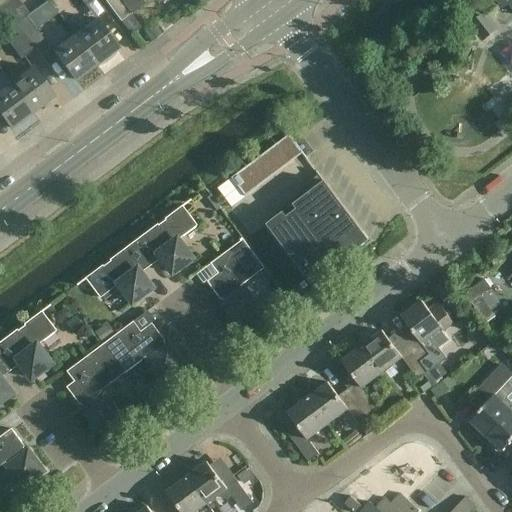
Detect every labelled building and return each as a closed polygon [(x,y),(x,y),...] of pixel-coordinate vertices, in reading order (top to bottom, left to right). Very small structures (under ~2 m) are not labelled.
[(0,16),(1,18),(21,4),(18,0),(7,0),(0,5),(0,16)] [(108,0),(106,2),(120,21),(144,3),(141,0),(108,0)] [(21,4),(1,18),(9,29),(29,14),(21,4)] [(50,49),(41,37),(26,17),(16,24),(35,49),(34,49),(40,57),(50,49)] [(74,35),(96,64),(117,49),(95,19),(74,35)] [(35,49),(16,24),(2,34),(21,59),(34,49),(35,49)] [(75,81),(96,64),(74,35),(52,51),(75,81)] [(511,59),(511,46),(507,44),(501,54),(511,59)] [(10,83),(32,112),(53,97),(31,67),(10,83)] [(0,114),(11,128),(32,112),(10,83),(0,90),(0,114)] [(289,135),(232,178),(246,197),(303,154),(307,160),(308,160),(289,135)] [(286,216),(283,212),(266,224),(311,283),(338,263),(340,265),(346,260),(341,254),(349,248),(352,252),(369,240),(317,171),(316,172),(323,181),(293,204),(296,209),(286,216)] [(158,224),(134,242),(152,266),(162,258),(173,273),(193,258),(179,240),(198,226),(183,206),(165,219),(166,220),(159,226),(158,224)] [(243,240),(211,264),(218,274),(207,282),(239,324),(259,309),(241,286),(265,269),(243,240)] [(152,266),(134,242),(110,260),(111,262),(104,267),(103,266),(86,279),(101,298),(103,296),(106,299),(116,292),(113,289),(119,284),(133,303),(153,288),(142,273),(152,266)] [(416,337),(407,345),(428,372),(446,359),(429,337),(441,328),(442,330),(453,322),(438,303),(428,310),(422,301),(401,316),(416,337)] [(0,342),(0,356),(11,371),(21,364),(32,379),(52,364),(38,345),(57,331),(42,311),(25,324),(26,326),(19,331),(18,330),(0,342)] [(134,322),(102,346),(123,374),(146,357),(164,381),(184,366),(152,324),(141,332),(134,322)] [(418,380),(428,372),(407,345),(398,351),(382,330),(361,345),(381,372),(401,357),(418,380)] [(357,382),(347,389),(368,417),(379,409),(362,387),(381,372),(361,345),(341,361),(357,382)] [(123,374),(102,346),(67,372),(74,382),(67,387),(99,430),(118,415),(101,391),(123,374)] [(11,371),(0,356),(0,403),(13,394),(1,379),(11,371)] [(480,391),(489,400),(470,421),(470,422),(467,425),(477,435),(480,431),(485,436),(511,409),(503,402),(511,392),(511,373),(503,365),(480,391)] [(358,425),(368,417),(347,389),(338,396),(328,381),(307,397),(328,424),(347,409),(358,425)] [(308,439),(328,424),(307,397),(287,412),(297,427),(287,434),(309,462),(319,454),(308,439)] [(511,440),(511,407),(511,409),(485,436),(491,440),(488,443),(499,454),(511,440)] [(0,436),(0,466),(6,463),(23,486),(43,471),(11,429),(0,437),(0,436)] [(207,461),(186,477),(207,504),(219,494),(222,498),(228,499),(232,496),(242,511),(253,503),(232,475),(222,483),(207,461)] [(196,511),(207,504),(186,477),(166,492),(180,511),(196,511)] [(401,493),(391,503),(399,511),(419,511),(420,511),(401,493)] [(448,511),(470,511),(476,506),(465,495),(448,511)] [(353,511),(355,511),(358,510),(361,506),(350,496),(344,503),(353,511)] [(376,507),(380,511),(399,511),(391,503),(385,497),(376,507)] [(360,511),(380,511),(376,507),(370,501),(360,511)]
